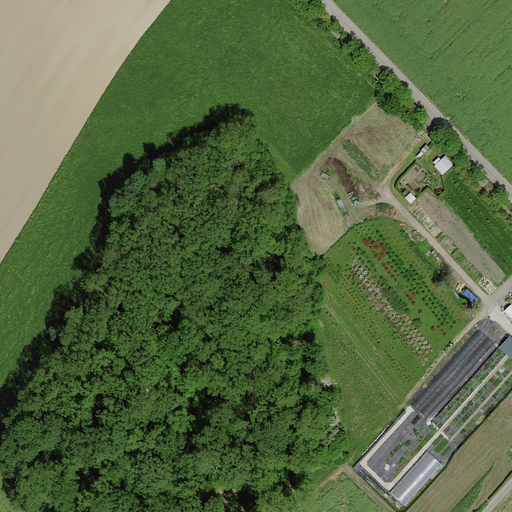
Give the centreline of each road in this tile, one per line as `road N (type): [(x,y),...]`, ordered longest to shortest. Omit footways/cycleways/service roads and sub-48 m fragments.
road 1 (track): [(438,118),(395,168),(386,191),(490,305),(342,469)]
road 2 (unclassified): [(511,194),(323,0)]
